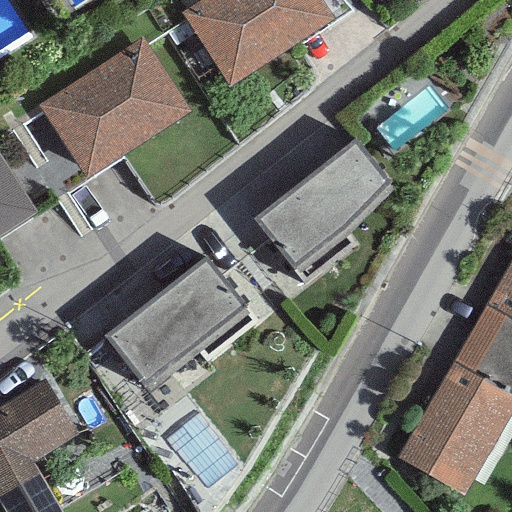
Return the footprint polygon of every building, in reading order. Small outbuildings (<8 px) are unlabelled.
[(322,0),(196,0),(180,11),(229,84),(332,15),(322,0)] [(142,36),(39,105),(88,178),(191,109),(142,36)] [(356,133),(253,215),(305,280),(356,239),(347,229),(389,177),(356,133)] [(0,157),(0,231),(34,209),(0,157)] [(206,252),(103,333),(148,386),(198,349),(205,357),(256,317),(206,252)] [(511,255),(469,332),(511,356),(511,255)] [(511,411),(511,356),(469,332),(397,454),(464,493),(511,411)] [(45,379),(0,405),(0,501),(6,511),(61,511),(63,511),(32,459),(77,431),(45,379)]
